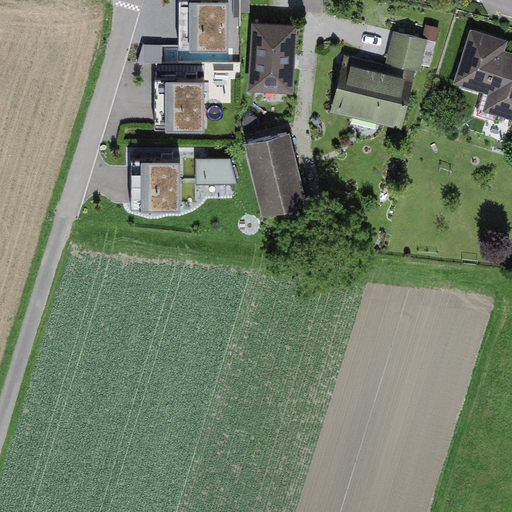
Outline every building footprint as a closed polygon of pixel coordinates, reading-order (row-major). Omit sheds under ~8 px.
[(228,0),(180,0),(180,45),(229,45),(228,0)] [(294,99),(299,25),(248,22),(244,96),(294,99)] [(509,44),(470,32),(454,87),(487,97),(482,114),(511,123),(511,56),(506,54),(509,44)] [(427,42),(393,33),(386,57),(419,67),(427,42)] [(423,73),(344,55),(330,121),(408,138),(423,73)] [(206,75),(156,75),(156,130),(207,129),(206,75)] [(312,210),(292,134),(240,148),(261,224),(312,210)] [(237,180),(236,155),(200,155),(200,180),(237,180)] [(182,157),(133,157),(133,204),(182,204),(182,157)]
